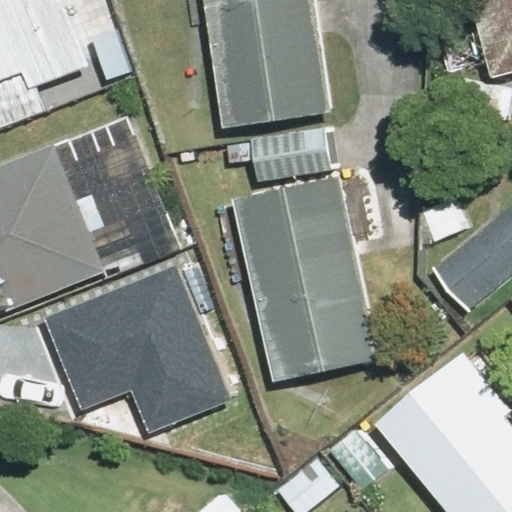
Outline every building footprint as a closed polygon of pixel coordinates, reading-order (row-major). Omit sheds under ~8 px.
[(85,0),(0,0),(0,128),(118,81),(85,0)] [(333,0),(222,0),(240,124),(348,110),(333,0)] [(511,0),(484,0),(501,78),(511,75),(511,0)] [(268,168),(270,181),(344,170),(338,130),(242,145),(246,172),(268,168)] [(198,242),(125,268),(115,239),(127,234),(113,193),(95,199),(74,141),(0,168),(0,316),(47,299),(88,414),(106,408),(117,438),(233,397),(220,362),(238,356),(198,242)] [(360,172),(251,193),(287,381),(396,360),(360,172)] [(484,313),(511,288),(511,208),(445,268),(484,313)] [(511,511),(511,380),(486,348),(395,420),(467,511),(511,511)] [(375,422),(334,453),(357,484),(398,453),(375,422)] [(178,511),(169,501),(156,511),(178,511)]
